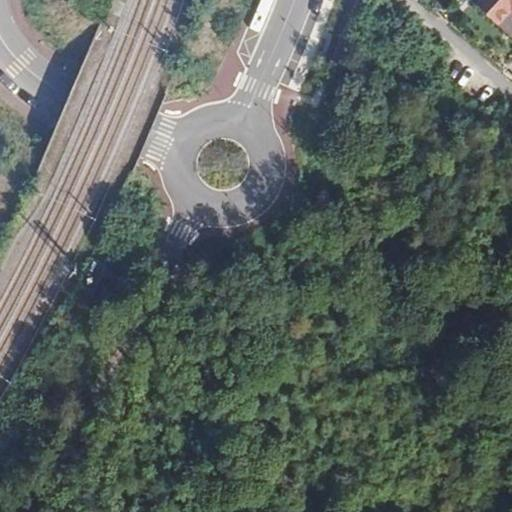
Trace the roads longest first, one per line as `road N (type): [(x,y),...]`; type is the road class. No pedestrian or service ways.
road 1 (residential): [(24,511),(164,278),(206,171)]
road 2 (residential): [(173,139),(54,91),(0,37)]
road 3 (residential): [(297,0),(259,90),(228,131)]
road 4 (residential): [(409,0),(511,88)]
